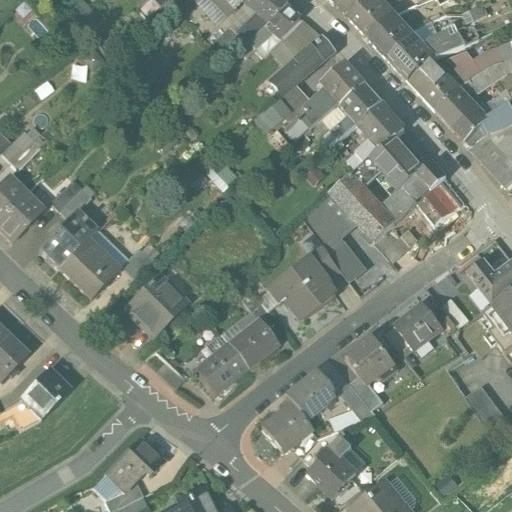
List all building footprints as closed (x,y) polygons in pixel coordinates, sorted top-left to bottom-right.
[(152,0),(151,1),(160,11),(171,0),(152,0)] [(245,0),(207,0),(225,19),(243,3),(245,0)] [(285,9),(274,0),(245,0),(243,3),(258,16),(235,38),(246,47),(285,9)] [(327,0),(347,20),(347,21),(367,0),(327,0)] [(394,0),(367,0),(347,21),(368,43),(369,43),(393,19),(380,7),(395,2),(394,0)] [(461,0),(452,0),(447,3),(450,11),(464,5),(461,0)] [(285,9),(246,47),(254,53),(272,36),(278,41),(299,21),(285,9)] [(481,9),(468,15),(473,25),(486,19),(481,9)] [(410,37),(393,19),(369,43),(384,60),(410,37)] [(312,32),(301,22),(286,36),(295,46),(312,32)] [(430,25),(410,37),(384,60),(388,64),(408,86),(431,65),(463,50),(457,38),(452,29),(435,39),(430,25)] [(471,31),(457,38),(463,50),(477,43),(471,31)] [(312,32),(295,46),(286,36),(270,52),(285,71),(270,83),(283,98),(297,87),(335,54),(323,39),(321,40),(312,32)] [(511,62),(511,57),(507,47),(499,51),(506,66),(511,62)] [(439,75),(431,65),(408,86),(435,115),(457,92),(483,75),(487,72),(488,72),(488,73),(506,66),(499,51),(485,57),(472,60),(467,54),(446,63),(450,68),(444,73),(442,72),(439,75)] [(345,65),(321,86),(327,92),(304,112),(308,117),(299,124),(306,133),(317,124),(335,109),(336,109),(365,88),(345,65)] [(506,66),(488,73),(497,87),(511,79),(506,66)] [(483,75),(457,92),(435,115),(453,134),(476,112),(469,104),(476,100),(474,96),(479,94),(485,94),(497,87),(488,73),(488,72),(487,72),(483,75)] [(283,98),(280,101),(291,114),(308,100),(297,87),(283,98)] [(365,88),(336,109),(335,109),(317,124),(329,138),(335,145),(354,129),(381,107),(365,88)] [(402,132),(381,107),(354,129),(355,130),(351,134),(355,138),(359,135),(367,144),(351,158),(360,169),(393,140),(402,132)] [(476,112),(453,134),(465,146),(479,131),(485,137),(503,132),(504,134),(511,131),(511,111),(510,108),(485,122),(476,112)] [(306,133),(299,124),(286,135),(294,144),(306,133)] [(511,174),(511,166),(485,138),(485,137),(479,131),(465,146),(501,185),(511,174)] [(511,131),(504,134),(503,132),(485,137),(485,138),(511,166),(511,131)] [(8,151),(0,159),(0,161),(7,169),(31,147),(22,137),(8,151)] [(329,138),(319,146),(328,156),(329,155),(338,147),(335,145),(329,138)] [(422,173),(393,140),(360,169),(350,178),(362,191),(380,174),(399,194),(402,192),(417,178),(422,173)] [(0,159),(8,151),(0,142),(0,159)] [(31,147),(7,169),(16,177),(39,154),(31,147)] [(345,156),(338,147),(329,155),(336,163),(345,156)] [(360,169),(351,158),(342,166),(345,170),(340,175),(346,182),(350,178),(360,169)] [(422,173),(417,178),(429,195),(426,198),(431,203),(420,212),(434,229),(442,223),(454,214),(449,208),(446,211),(435,197),(439,193),(435,189),(445,181),(431,165),(422,173)] [(511,174),(501,185),(511,197),(511,196),(511,174)] [(362,191),(350,178),(346,182),(329,197),(356,227),(374,246),(395,227),(381,211),(362,191)] [(429,195),(417,178),(402,192),(420,212),(431,203),(426,198),(429,195)] [(7,183),(0,190),(0,224),(25,200),(7,183)] [(71,185),(48,209),(57,218),(80,194),(71,185)] [(399,194),(385,207),(399,223),(416,208),(402,192),(399,194)] [(80,194),(57,218),(65,226),(75,216),(77,217),(90,204),(80,194)] [(313,211),(338,243),(356,227),(329,197),(313,211)] [(42,216),(25,200),(0,224),(0,236),(11,248),(42,216)] [(399,223),(385,207),(381,211),(395,227),(399,223)] [(362,273),(313,211),(300,222),(323,251),(339,272),(348,284),(362,273)] [(65,226),(38,254),(58,274),(84,248),(96,236),(75,216),(65,226)] [(447,230),(442,223),(434,229),(439,237),(447,230)] [(395,232),(378,245),(393,264),(410,251),(395,232)] [(114,278),(84,248),(58,274),(89,303),(114,278)] [(339,272),(323,251),(312,260),(323,274),(318,278),(324,284),(339,272)] [(137,254),(121,272),(136,286),(152,269),(137,254)] [(485,263),(467,277),(491,308),(511,293),(511,263),(505,254),(497,261),(498,262),(494,265),(497,269),(492,272),(485,263)] [(307,264),(267,296),(278,311),(284,307),(298,325),(333,297),(324,284),(318,278),(307,264)] [(158,282),(123,316),(150,344),(185,310),(158,282)] [(511,293),(491,308),(481,315),(494,331),(487,337),(505,359),(511,353),(511,293)] [(264,314),(251,297),(241,305),(255,321),(264,314)] [(468,323),(452,304),(442,312),(458,332),(468,323)] [(421,308),(393,330),(409,350),(412,354),(427,342),(429,344),(442,333),(421,308)] [(257,325),(226,349),(246,375),(277,351),(257,325)] [(409,350),(393,330),(384,337),(400,357),(409,350)] [(371,341),(344,363),(359,382),(365,390),(368,388),(378,381),(382,386),(397,374),(371,341)] [(6,342),(0,348),(0,386),(1,386),(3,388),(27,362),(6,342)] [(226,349),(193,375),(213,401),(246,375),(226,349)] [(183,384),(164,366),(155,376),(174,394),(183,384)] [(48,375),(19,404),(8,412),(19,436),(40,425),(69,395),(48,375)] [(315,377),(283,401),(290,410),(304,426),(334,402),(315,377)] [(368,388),(365,390),(359,382),(350,390),(363,407),(371,417),(383,408),(368,388)] [(363,407),(350,390),(339,398),(353,416),(363,407)] [(506,424),(483,391),(464,403),(489,437),(506,424)] [(290,410),(261,434),(281,458),(291,449),(310,434),(304,426),(290,410)] [(310,434),(291,449),(301,461),(318,443),(310,434)] [(139,444),(108,477),(126,494),(135,486),(145,475),(149,479),(162,466),(139,444)] [(329,454),(306,478),(332,503),(355,479),(329,454)] [(126,494),(123,498),(113,505),(116,511),(120,511),(142,501),(135,486),(126,494)] [(371,500),(357,511),(404,511),(386,489),(371,500)] [(364,492),(344,508),(346,511),(357,511),(371,500),(364,492)] [(210,511),(202,496),(176,509),(178,511),(210,511)]
